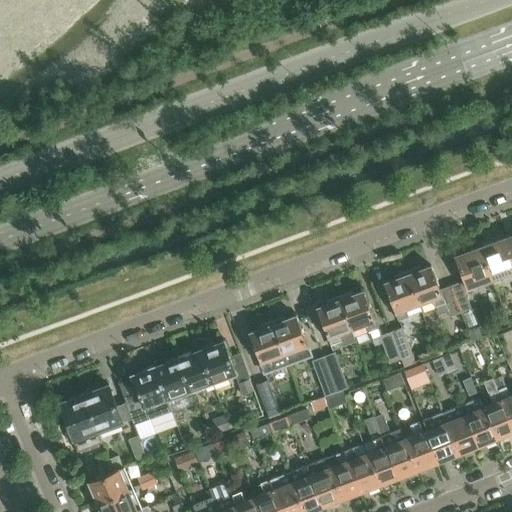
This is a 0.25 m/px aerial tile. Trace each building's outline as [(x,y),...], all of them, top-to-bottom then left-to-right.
[(511,236),(503,239),(511,261),(511,236)] [(511,261),(503,239),(480,248),(492,280),(511,272),(511,261)] [(468,289),(492,280),(480,248),(456,257),(468,289)] [(432,266),(408,275),(420,305),(433,300),(439,315),(448,311),(450,317),(461,313),(452,287),(441,291),(432,266)] [(406,310),(420,305),(408,275),(384,284),(398,321),(409,317),(406,310)] [(462,283),(452,287),(461,313),(472,309),(462,283)] [(364,290),(340,299),(351,330),(366,325),(369,332),(378,329),(364,290)] [(337,336),(351,330),(340,299),(317,308),(331,346),(340,343),(337,336)] [(295,316),(273,325),(285,355),(288,365),(302,360),(301,357),(309,354),(295,316)] [(288,365),(285,355),(273,325),(249,333),(264,374),(288,365)] [(404,367),(415,363),(402,328),(392,332),(404,367)] [(404,367),(392,332),(380,337),(393,371),(404,367)] [(202,351),(201,351),(214,385),(236,377),(224,343),(214,346),(213,344),(201,348),(202,351)] [(190,353),(178,357),(191,393),(214,385),(201,351),(191,355),(190,353)] [(458,368),(452,353),(434,360),(440,375),(458,368)] [(334,354),(324,358),(337,392),(343,390),(347,388),(334,354)] [(166,364),(156,368),(169,402),(191,393),(178,357),(165,362),(166,364)] [(326,397),(337,392),(324,358),(312,362),(326,397)] [(169,402),(156,368),(155,368),(154,366),(142,370),(143,373),(133,376),(141,398),(126,404),(132,421),(134,425),(149,419),(146,411),(169,402)] [(412,380),(424,376),(421,366),(408,370),(412,380)] [(387,391),(405,384),(401,374),(383,380),(387,391)] [(511,394),(511,395),(502,376),(495,379),(511,423),(511,394)] [(494,403),(484,407),(497,441),(509,436),(510,433),(511,431),(511,423),(495,379),(494,378),(486,381),(493,401),(494,403)] [(249,380),(238,384),(242,395),(254,391),(249,380)] [(258,386),(267,411),(279,407),(269,381),(258,386)] [(97,387),(83,392),(99,434),(132,421),(126,404),(118,407),(110,385),(100,389),(97,387)] [(329,409),(348,401),(343,390),(337,392),(326,397),(325,397),(328,406),(329,409)] [(84,440),(99,434),(83,392),(69,397),(68,400),(61,403),(79,452),(87,449),(84,440)] [(311,402),(315,411),(328,406),(325,397),(311,402)] [(487,445),(497,441),(484,407),(475,411),(470,401),(462,405),(479,446),(484,444),(487,445)] [(457,418),(447,422),(461,456),(472,451),(473,448),(479,446),(462,405),(454,408),(457,418)] [(180,406),(172,409),(175,419),(183,416),(180,406)] [(311,417),(308,408),(293,414),(297,423),(311,417)] [(269,423),(272,431),(272,432),(292,425),(289,416),(269,423)] [(449,460),(461,456),(447,422),(438,426),(433,417),(424,420),(440,461),(447,459),(449,460)] [(418,472),(405,438),(401,428),(391,432),(385,418),(377,421),(398,477),(404,475),(407,477),(418,472)] [(364,444),(368,452),(381,487),(391,482),(393,480),(398,477),(377,421),(368,424),(374,440),(364,444)] [(415,434),(405,438),(418,472),(430,468),(431,465),(436,463),(420,422),(412,425),(415,434)] [(269,423),(251,429),(254,437),(272,431),(269,423)] [(248,439),(245,432),(234,436),(236,443),(248,439)] [(229,438),(214,443),(217,451),(232,446),(229,438)] [(370,491),(381,487),(368,452),(358,456),(354,447),(345,451),(361,492),(366,489),(370,491)] [(199,462),(194,450),(175,458),(180,469),(199,462)] [(345,451),(326,458),(342,502),(354,497),(355,494),(361,492),(345,451)] [(104,476),(123,467),(119,456),(99,464),(104,476)] [(326,458),(307,466),(323,507),(329,504),(332,506),(342,502),(326,458)] [(302,478),(292,482),(303,511),(315,511),(316,511),(318,509),(323,507),(307,466),(298,469),(302,478)] [(124,467),(123,467),(104,476),(90,481),(91,484),(90,486),(93,493),(96,494),(99,502),(133,488),(124,467)] [(155,478),(153,472),(138,478),(141,484),(155,478)] [(278,477),(269,480),(281,511),(303,511),(292,482),(282,486),(278,477)] [(157,483),(155,478),(141,484),(143,489),(157,483)] [(265,493),(255,497),(260,511),(281,511),(269,480),(261,484),(265,493)] [(131,511),(141,508),(133,488),(99,502),(103,511),(101,511),(131,511)] [(242,491),(233,495),(239,511),(260,511),(255,497),(245,501),(242,491)] [(239,511),(233,495),(224,498),(227,508),(218,511),(239,511)] [(218,511),(213,498),(194,505),(196,511),(218,511)]
